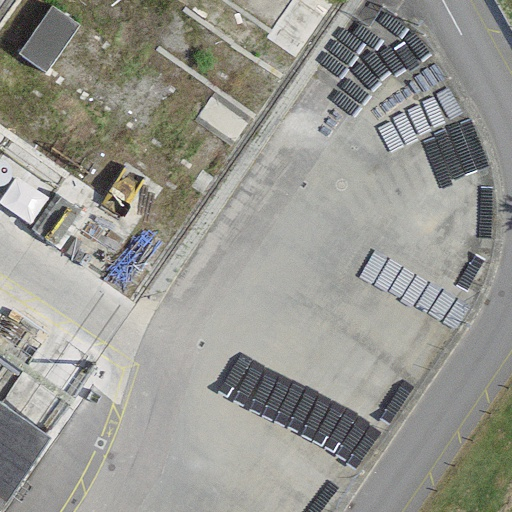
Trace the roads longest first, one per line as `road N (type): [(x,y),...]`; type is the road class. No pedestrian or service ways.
road 1 (unknown): [(82,511),(403,0)]
road 2 (residential): [(362,511),(511,295),(511,126),(439,0)]
